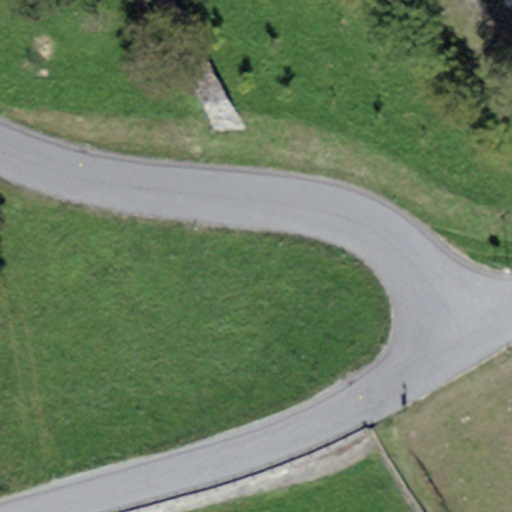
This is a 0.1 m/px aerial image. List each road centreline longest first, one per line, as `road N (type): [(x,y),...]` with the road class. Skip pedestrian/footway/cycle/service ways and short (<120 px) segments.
road 1 (unclassified): [(456,344),(381,234),(324,204),(172,195),(0,149)]
road 2 (residential): [(456,344),(276,438),(34,511)]
